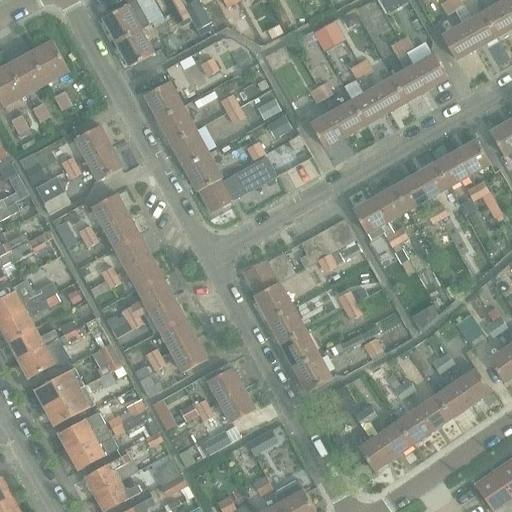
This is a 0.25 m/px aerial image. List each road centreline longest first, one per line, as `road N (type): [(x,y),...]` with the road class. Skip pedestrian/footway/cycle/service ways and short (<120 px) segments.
road 1 (residential): [(205,258),(511,86)]
road 2 (residential): [(205,258),(65,0)]
road 3 (residential): [(349,511),(205,258)]
road 4 (residential): [(381,511),(511,422)]
